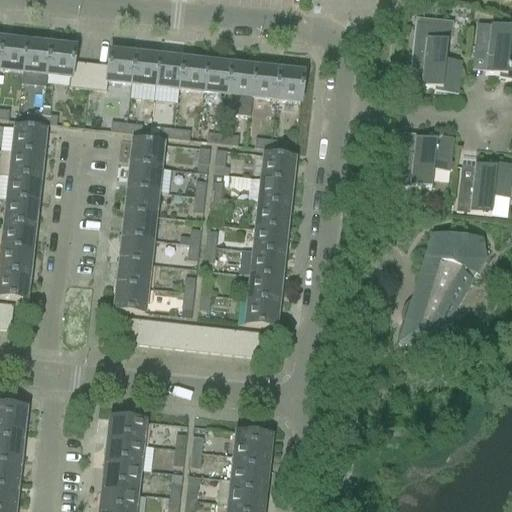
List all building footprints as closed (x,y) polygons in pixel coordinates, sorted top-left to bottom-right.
[(409,69),(422,71),(420,90),(440,92),(440,96),(458,98),(461,65),(445,63),(447,44),(449,29),(416,25),(416,21),(415,21),(409,69)] [(486,57),(485,74),(484,77),(505,79),(504,83),(511,84),(511,50),(509,50),(511,31),(476,28),(473,56),(486,57)] [(0,50),(0,74),(21,77),(25,46),(1,43),(0,50)] [(21,77),(45,80),(49,48),(25,46),(21,77)] [(45,80),(69,83),(72,65),(73,51),(49,48),(45,80)] [(107,85),(130,88),(133,58),(108,55),(107,69),(107,85)] [(130,88),(154,91),(157,61),(133,58),(130,88)] [(154,91),(178,93),(181,63),(157,61),(154,91)] [(178,93),(202,96),(205,66),(181,63),(178,93)] [(69,83),(68,90),(81,92),(84,66),(72,65),(69,83)] [(84,66),(81,92),(93,93),(96,68),(84,66)] [(202,96),(226,99),(229,69),(205,66),(202,96)] [(96,68),(93,93),(106,95),(107,85),(107,69),(96,68)] [(224,115),(224,118),(248,121),(248,118),(250,102),(253,71),(229,69),(226,99),(224,115)] [(253,71),(250,102),(274,104),(277,74),(253,71)] [(302,77),(277,74),(274,104),(299,107),(302,77)] [(0,114),(0,124),(8,125),(9,115),(0,114)] [(25,127),(40,129),(41,118),(26,116),(25,127)] [(41,118),(40,129),(56,130),(57,120),(41,118)] [(110,136),(124,138),(125,128),(111,126),(110,136)] [(125,128),(124,138),(140,140),(141,129),(125,128)] [(2,131),(0,150),(0,155),(10,156),(41,160),(44,135),(24,133),(13,132),(2,131)] [(157,141),(172,143),(173,132),(159,131),(157,141)] [(173,132),(172,143),(188,144),(189,134),(173,132)] [(206,147),(220,148),(222,138),(207,136),(206,147)] [(222,138),(220,148),(236,150),(238,140),(222,138)] [(412,161),(399,160),(396,189),(430,192),(432,174),(449,175),(453,142),(435,140),(435,144),(414,142),(412,161)] [(254,152),(269,154),(270,144),(255,142),(254,152)] [(270,144),(269,154),(285,156),(286,145),(270,144)] [(129,169),(161,173),(163,148),(132,145),(132,146),(133,146),(131,169),(129,169)] [(197,152),(196,168),(206,169),(208,153),(197,152)] [(214,153),(212,170),(222,171),(224,155),(214,153)] [(10,156),(7,180),(38,184),(41,160),(10,156)] [(261,160),(258,185),(290,188),(293,164),(261,160)] [(470,201),(457,200),(455,215),(490,219),(492,200),(509,202),(510,198),(511,197),(511,188),(511,186),(511,168),(495,167),(494,171),(474,169),(470,201)] [(126,193),(158,197),(161,173),(129,169),(129,170),(130,170),(128,193),(126,193)] [(7,180),(5,204),(36,208),(38,184),(7,180)] [(249,184),(246,207),(256,208),(256,209),(287,212),(290,188),(258,185),(249,184)] [(194,185),(193,201),(202,202),(204,186),(194,185)] [(210,187),(208,203),(218,205),(220,188),(210,187)] [(124,217),(155,221),(158,197),(126,193),(126,194),(128,194),(125,217),(124,217)] [(202,202),(193,201),(191,216),(201,217),(202,202)] [(406,201),(405,212),(419,213),(420,202),(406,201)] [(218,205),(208,203),(207,219),(217,220),(218,205)] [(5,204),(2,228),(33,232),(36,208),(5,204)] [(256,209),(253,233),(285,236),(287,212),(256,209)] [(121,241),(153,245),(155,221),(124,217),(124,218),(125,218),(122,241),(121,241)] [(2,228),(0,246),(0,252),(30,256),(33,232),(2,228)] [(188,233),(187,249),(197,250),(198,234),(188,233)] [(253,233),(250,257),(282,260),(285,236),(253,233)] [(205,235),(203,251),(213,252),(215,236),(205,235)] [(400,350),(433,353),(471,287),(477,288),(493,259),(489,257),(485,262),(482,243),(431,238),(423,262),(425,263),(405,329),(403,328),(398,346),(400,350)] [(119,265),(118,266),(150,269),(153,245),(121,241),(121,242),(122,242),(120,265),(119,265)] [(197,250),(187,249),(185,265),(195,266),(197,250)] [(213,252),(203,251),(202,267),(211,268),(213,252)] [(0,252),(0,276),(28,280),(30,256),(0,252)] [(250,257),(248,281),(279,284),(282,260),(250,257)] [(116,289),(116,290),(147,293),(150,269),(118,266),(120,266),(117,289),(116,289)] [(28,280),(0,276),(0,301),(25,304),(28,280)] [(248,281),(245,304),(277,308),(279,284),(248,281)] [(184,282),(182,297),(191,298),(193,282),(184,282)] [(199,283),(198,299),(208,300),(209,284),(199,283)] [(147,293),(116,290),(117,290),(115,313),(113,313),(113,314),(144,318),(147,293)] [(191,298),(182,297),(181,312),(190,313),(191,298)] [(208,300),(198,299),(196,315),(206,316),(208,300)] [(277,308),(245,304),(242,329),(274,332),(277,308)] [(1,308),(0,316),(0,333),(10,335),(13,309),(1,308)] [(181,312),(180,321),(190,322),(191,313),(190,313),(181,312)] [(124,348),(136,349),(139,323),(127,322),(124,348)] [(136,349),(148,350),(151,325),(139,323),(136,349)] [(148,350),(160,352),(163,326),(151,325),(148,350)] [(160,352),(172,353),(175,327),(163,326),(160,352)] [(172,353),(184,354),(187,329),(175,327),(172,353)] [(184,354),(196,356),(199,330),(187,329),(184,354)] [(196,356),(208,357),(211,331),(199,330),(196,356)] [(208,357),(220,358),(223,333),(211,331),(208,357)] [(220,358),(232,360),(235,334),(223,333),(220,358)] [(232,360),(244,361),(247,335),(235,334),(232,360)] [(247,335),(244,361),(256,363),(259,337),(247,335)] [(0,410),(0,435),(22,438),(25,413),(0,410)] [(109,423),(106,447),(141,451),(143,426),(109,423)] [(0,435),(0,459),(19,462),(22,438),(0,435)] [(235,437),(232,462),(267,465),(269,441),(235,437)] [(175,439),(173,455),(183,456),(185,440),(175,439)] [(191,440),(190,457),(200,458),(202,441),(191,440)] [(106,447),(103,471),(138,475),(149,476),(152,452),(141,451),(106,447)] [(183,456),(173,455),(171,470),(182,471),(183,456)] [(200,458),(190,457),(188,472),(198,473),(200,458)] [(0,459),(0,484),(17,486),(19,462),(0,459)] [(232,462),(229,486),(264,489),(267,465),(232,462)] [(103,471),(101,495),(135,499),(138,475),(103,471)] [(0,484),(0,508),(14,510),(17,486),(0,484)] [(218,484),(216,508),(227,510),(248,511),(261,511),(264,489),(229,486),(218,484)] [(170,487),(168,503),(178,504),(180,488),(170,487)] [(186,489),(184,505),(194,506),(196,490),(186,489)] [(101,495),(98,511),(134,511),(135,499),(101,495)] [(177,511),(178,504),(168,503),(166,511),(177,511)]
